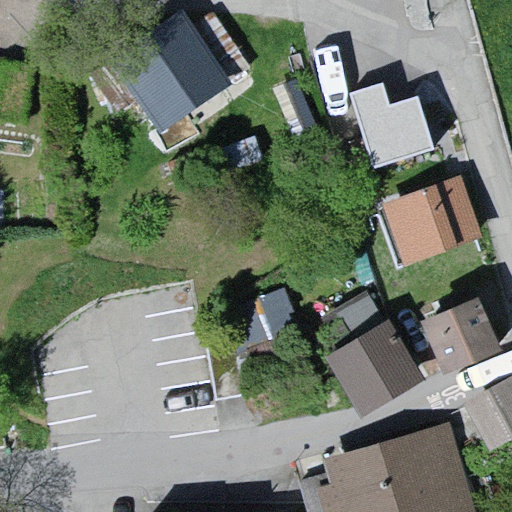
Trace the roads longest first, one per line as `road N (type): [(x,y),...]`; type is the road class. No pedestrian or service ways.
road 1 (residential): [(0,484),(222,457),(372,425),(511,356)]
road 2 (residential): [(511,256),(452,61),(292,7),(236,0)]
